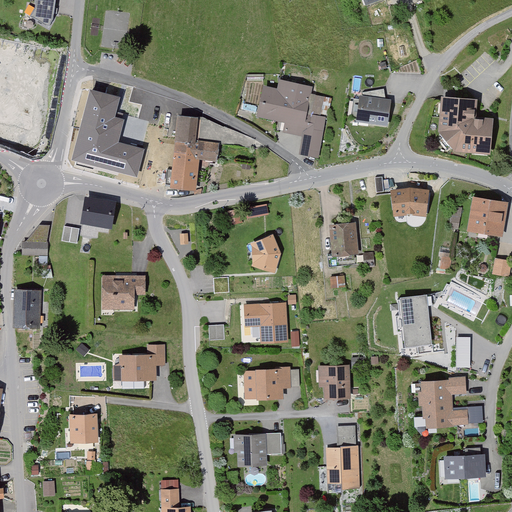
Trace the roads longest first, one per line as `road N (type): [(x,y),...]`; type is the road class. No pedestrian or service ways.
road 1 (residential): [(20,511),(4,277),(6,253),(41,183)]
road 2 (residential): [(213,511),(185,305),(152,201)]
road 3 (residential): [(312,181),(275,149),(183,100),(74,68)]
road 4 (residential): [(511,12),(448,54),(411,113),(396,165)]
road 5 (residential): [(312,181),(176,206),(152,201)]
road 6 (residential): [(74,68),(41,183)]
road 7 (residential): [(511,193),(448,170),(396,165)]
